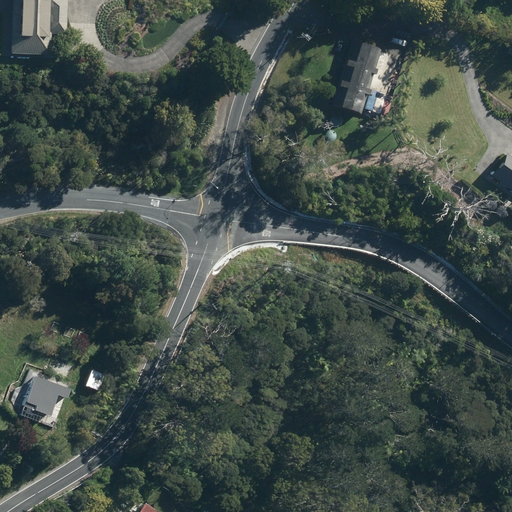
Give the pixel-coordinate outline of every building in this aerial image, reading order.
[(10,0),(9,54),(49,55),(49,34),(65,35),(65,0),(10,0)] [(329,102),(358,111),(378,47),(349,38),(329,102)] [(511,158),(502,151),(486,173),(511,192),(511,158)] [(113,340),(115,332),(109,330),(106,338),(113,340)] [(88,369),(82,385),(96,391),(102,374),(88,369)] [(68,387),(33,374),(24,399),(34,403),(32,408),(57,417),(68,387)] [(157,511),(141,500),(132,511),(157,511)]
